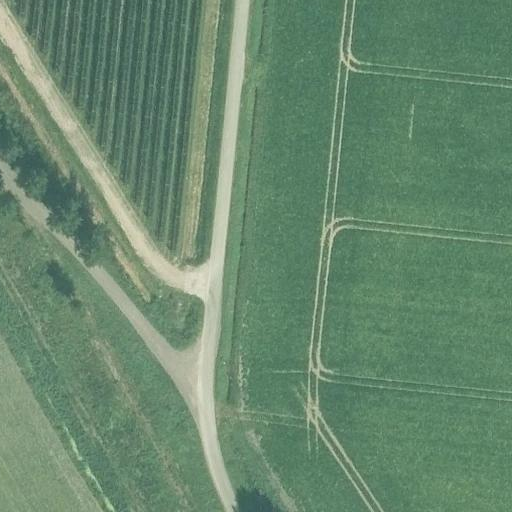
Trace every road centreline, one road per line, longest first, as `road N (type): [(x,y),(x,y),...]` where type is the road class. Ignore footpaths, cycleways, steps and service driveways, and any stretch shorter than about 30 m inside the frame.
road 1 (tertiary): [(206,414),(245,0)]
road 2 (unclassified): [(0,173),(120,295),(206,414)]
